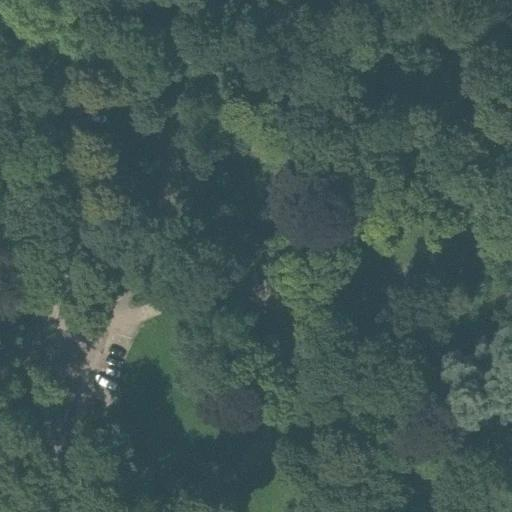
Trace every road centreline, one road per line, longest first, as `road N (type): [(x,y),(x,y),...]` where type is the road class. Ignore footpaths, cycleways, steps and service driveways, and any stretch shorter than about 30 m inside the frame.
road 1 (track): [(511,234),(475,233),(347,286),(270,287)]
road 2 (residential): [(55,511),(66,348)]
